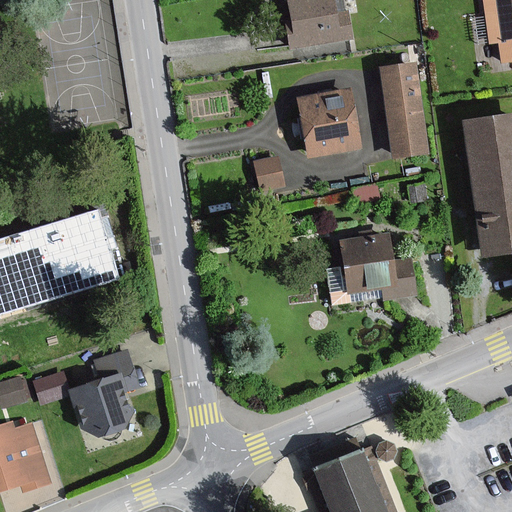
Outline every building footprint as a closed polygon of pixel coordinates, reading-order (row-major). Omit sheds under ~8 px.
[(329,0),(291,0),(296,22),(288,23),(292,44),(350,33),(346,11),(332,14),(329,0)] [(511,0),(486,0),(491,41),(501,40),(503,59),(511,58),(511,0)] [(413,65),(381,70),(394,156),(427,151),(413,65)] [(349,92),(299,101),(310,156),(359,147),(349,92)] [(511,114),(465,121),(484,254),(511,250),(511,114)] [(277,157),(256,162),(262,190),(284,185),(277,157)] [(0,312),(117,278),(97,212),(0,241),(0,312)] [(343,242),(350,290),(384,285),(386,298),(415,294),(410,260),(392,262),(388,236),(343,242)] [(95,362),(101,380),(96,382),(71,390),(83,428),(101,435),(113,432),(125,428),(131,411),(124,389),(136,385),(125,353),(95,362)] [(32,374),(38,399),(67,392),(61,367),(32,374)] [(20,379),(0,385),(0,397),(3,407),(27,399),(20,379)] [(9,426),(0,428),(0,491),(20,485),(22,491),(47,483),(30,428),(12,433),(9,426)] [(307,457),(312,469),(314,474),(304,478),(317,511),(395,511),(375,461),(379,459),(385,462),(392,459),(396,452),(393,445),(386,441),(378,444),(375,451),(371,453),(369,447),(362,449),(359,450),(354,438),(307,457)]
